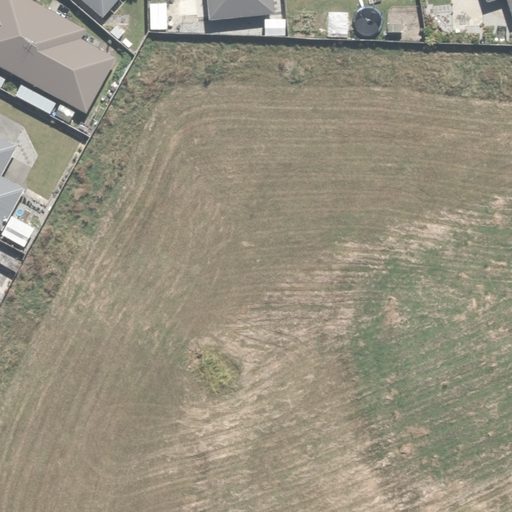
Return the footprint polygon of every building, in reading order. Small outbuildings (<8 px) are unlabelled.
[(0,0),(0,74),(91,117),(124,47),(23,0),(0,0)] [(116,0),(78,0),(100,19),(116,0)] [(209,0),(211,19),(274,15),(272,0),(209,0)] [(511,0),(487,0),(488,4),(498,0),(507,0),(511,12),(511,0)] [(20,142),(0,132),(0,227),(5,230),(24,191),(2,181),(20,142)]
